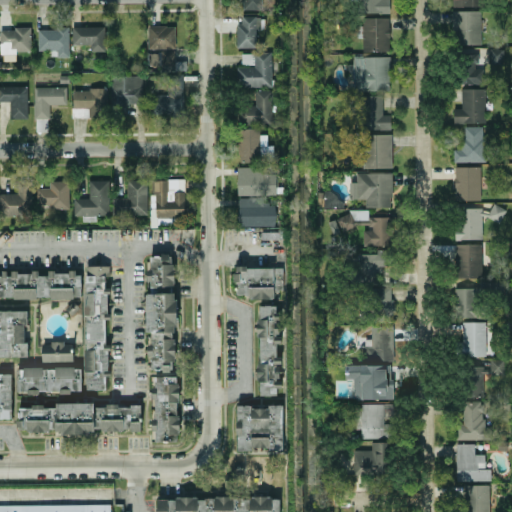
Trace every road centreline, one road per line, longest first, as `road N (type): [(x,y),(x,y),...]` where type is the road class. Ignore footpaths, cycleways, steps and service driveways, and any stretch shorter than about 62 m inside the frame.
road 1 (residential): [(421,0),(428,511)]
road 2 (residential): [(206,0),(209,255)]
road 3 (residential): [(208,147),(0,149)]
road 4 (residential): [(202,456),(168,465),(0,466)]
road 5 (residential): [(209,255),(211,437),(202,456)]
